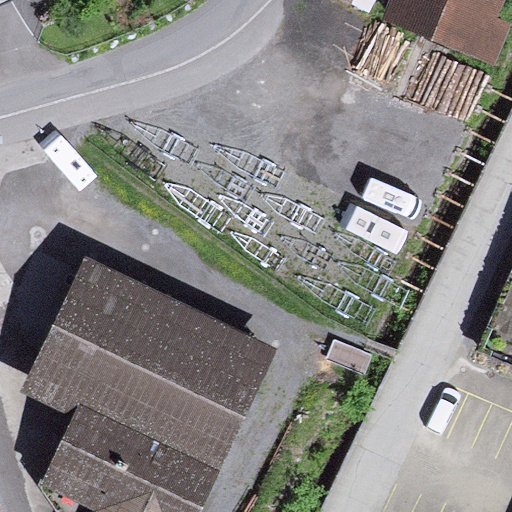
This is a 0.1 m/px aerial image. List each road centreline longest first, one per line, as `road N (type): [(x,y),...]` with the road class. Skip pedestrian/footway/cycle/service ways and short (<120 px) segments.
road 1 (residential): [(511,184),(353,511)]
road 2 (residential): [(0,109),(147,60),(246,0)]
